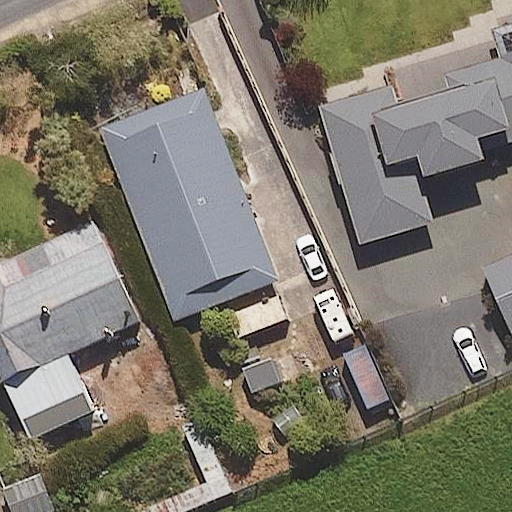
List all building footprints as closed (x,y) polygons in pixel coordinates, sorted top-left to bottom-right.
[(511,36),(501,39),(509,65),(447,83),(454,104),(405,119),(398,94),(327,115),(368,253),(440,231),(430,196),(498,175),(491,154),(511,147),(511,36)] [(283,287),(208,94),(107,133),(182,326),(283,287)] [(149,328),(100,227),(2,274),(6,283),(0,285),(0,367),(40,449),(99,419),(73,365),(149,328)] [(511,262),(490,272),(511,323),(511,262)] [(287,297),(226,320),(237,348),(298,325),(287,297)] [(369,349),(348,358),(374,418),(395,408),(369,349)] [(291,355),(246,375),(256,398),(301,378),(291,355)] [(55,511),(45,481),(9,493),(15,511),(55,511)]
